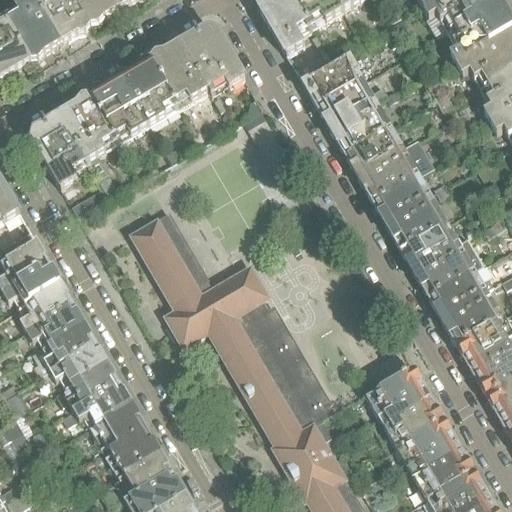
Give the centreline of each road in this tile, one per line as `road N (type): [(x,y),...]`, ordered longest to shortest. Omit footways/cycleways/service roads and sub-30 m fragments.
road 1 (residential): [(511,486),(225,0)]
road 2 (residential): [(0,144),(216,511)]
road 3 (residential): [(0,125),(221,0)]
